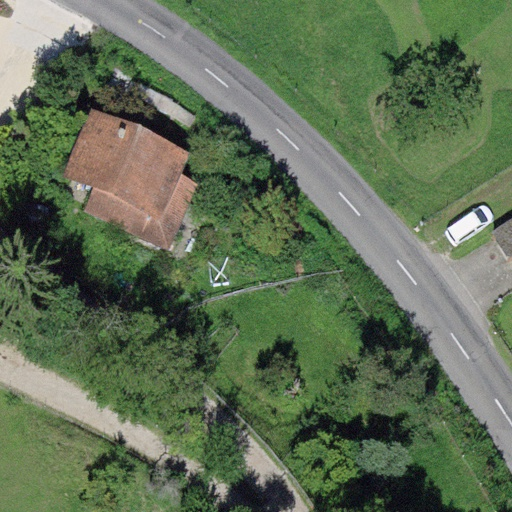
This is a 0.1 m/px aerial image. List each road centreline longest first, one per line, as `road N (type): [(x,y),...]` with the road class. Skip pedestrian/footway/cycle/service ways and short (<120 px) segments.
road 1 (tertiary): [(511,430),(350,204),(158,22),(112,0)]
road 2 (track): [(0,269),(162,373),(293,496),(299,511)]
road 3 (track): [(94,0),(0,181)]
